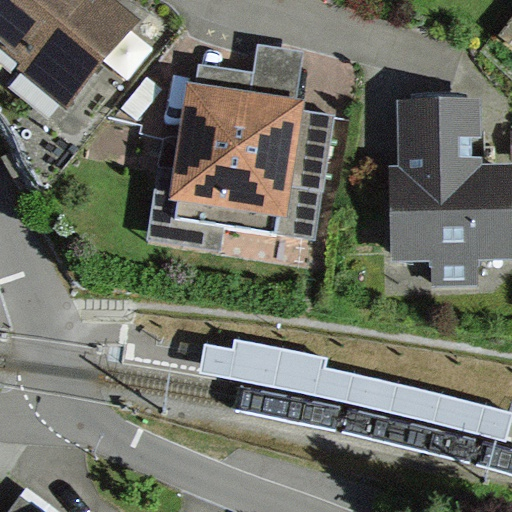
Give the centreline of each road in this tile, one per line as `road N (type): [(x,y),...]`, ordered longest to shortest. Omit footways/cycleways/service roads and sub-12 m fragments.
road 1 (residential): [(0,211),(39,303),(45,368),(76,415),(300,511)]
road 2 (residential): [(241,0),(438,62)]
